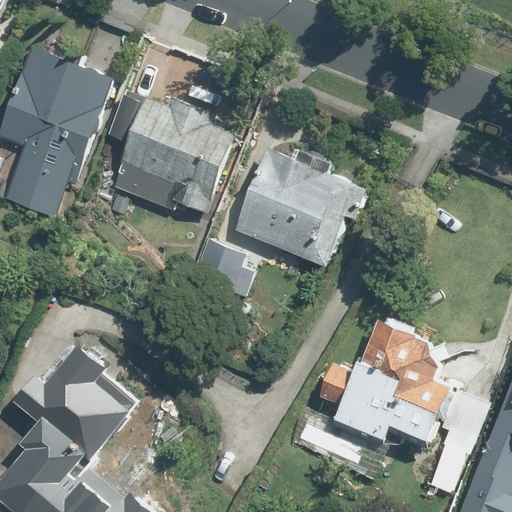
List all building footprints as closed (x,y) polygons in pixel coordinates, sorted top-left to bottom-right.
[(77,185),(83,187),(127,77),(45,44),(10,134),(35,144),(13,200),(64,219),(77,185)] [(157,98),(136,89),(110,154),(131,162),(112,210),(130,217),(138,195),(213,225),(253,126),(161,88),(157,98)] [(358,212),(368,216),(380,185),(340,169),(346,154),(319,144),(313,161),(280,147),(246,231),(336,267),(358,212)] [(247,279),(257,257),(217,239),(207,261),(247,279)] [(387,317),(365,365),(348,357),(325,407),(317,404),(301,438),(385,478),(411,423),(443,438),(455,411),(474,370),(438,353),(443,343),(387,317)] [(28,404),(12,424),(15,427),(0,445),(0,497),(16,511),(124,511),(134,499),(103,474),(87,490),(67,469),(85,447),(80,443),(127,387),(89,356),(96,348),(66,323),(34,362),(24,354),(2,382),(28,404)] [(511,511),(511,378),(458,511),(511,511)] [(473,452),(452,444),(438,481),(458,489),(473,452)]
